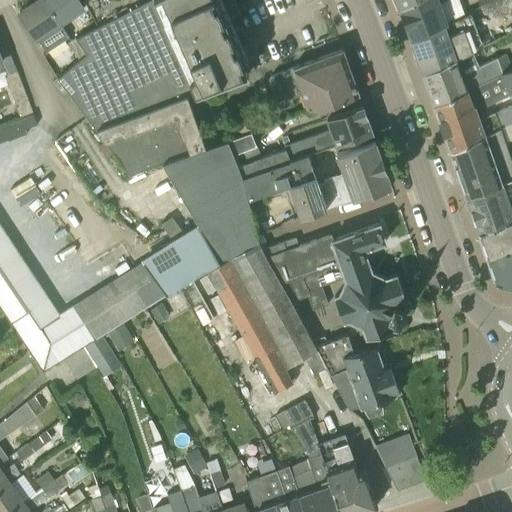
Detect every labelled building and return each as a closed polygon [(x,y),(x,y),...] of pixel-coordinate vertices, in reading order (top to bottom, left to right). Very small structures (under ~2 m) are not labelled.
[(43,0),(37,0),(19,12),(46,52),(70,36),(61,24),(60,24),(43,0)] [(43,0),(60,24),(61,24),(83,9),(76,0),(43,0)] [(59,81),(69,94),(98,133),(169,106),(158,80),(169,75),(181,101),(188,99),(255,70),(249,58),(247,59),(221,0),(147,0),(98,26),(76,37),(74,38),(85,54),(78,59),(59,81)] [(415,0),(394,0),(399,9),(415,0)] [(445,21),(446,23),(448,22),(440,2),(444,0),(415,0),(399,9),(410,39),(445,21)] [(410,39),(423,74),(472,51),(483,45),(470,13),(448,22),(446,23),(445,21),(410,39)] [(68,42),(78,59),(85,54),(74,38),(68,42)] [(273,97),(349,68),(342,49),(270,76),(268,81),(273,97)] [(423,74),(433,104),(503,72),(498,57),(479,66),(472,51),(423,74)] [(511,120),(511,67),(503,72),(433,104),(449,150),(511,120)] [(301,93),(309,111),(358,94),(349,68),(273,97),(278,110),(293,104),(291,97),(301,93)] [(33,113),(28,100),(17,71),(6,74),(4,75),(7,84),(15,105),(21,118),(33,113)] [(162,163),(206,148),(188,99),(181,101),(169,106),(98,133),(129,175),(162,163)] [(335,146),(371,133),(372,133),(362,105),(326,118),(329,128),(284,145),(285,148),(290,161),(308,155),(308,154),(335,145),(335,146)] [(219,262),(200,227),(174,243),(59,315),(0,226),(0,143),(8,140),(8,141),(27,133),(25,129),(37,124),(33,113),(21,118),(0,125),(0,305),(43,370),(206,269),(219,262)] [(511,138),(511,120),(449,150),(465,196),(511,179),(511,162),(511,161),(511,156),(506,141),(511,138)] [(290,161),(285,148),(260,157),(251,131),(226,140),(237,166),(242,177),(290,161)] [(286,366),(304,356),(314,374),(327,368),(327,367),(319,353),(315,346),(291,301),(262,249),(257,236),(248,199),(249,198),(242,177),(237,166),(226,140),(206,148),(162,163),(197,223),(200,227),(219,262),(206,269),(273,390),(293,380),(286,366)] [(374,140),(337,152),(335,153),(342,172),(323,179),(324,181),(318,183),(327,208),(372,192),(391,185),(374,140)] [(300,217),(327,208),(318,183),(308,155),(290,161),(242,177),(249,198),(289,185),(300,217)] [(511,161),(511,162),(511,179),(465,196),(477,232),(511,219),(511,161)] [(511,219),(477,232),(486,256),(511,246),(511,219)] [(361,327),(366,338),(392,329),(393,330),(394,330),(395,330),(397,330),(399,329),(400,328),(400,327),(400,326),(401,325),(401,324),(400,323),(400,322),(406,310),(407,309),(408,309),(409,308),(410,307),(410,306),(410,305),(410,304),(410,303),(410,301),(408,300),(407,299),(406,299),(397,274),(385,278),(371,271),(366,258),(372,256),(369,247),(385,241),(379,223),(332,240),(330,235),(299,246),(296,237),(284,241),(279,226),(257,236),(262,249),(291,301),(308,295),(313,310),(328,304),(322,285),(343,277),(344,279),(338,293),(334,294),(344,322),(348,321),(361,327)] [(511,246),(486,256),(495,282),(511,284),(511,246)] [(164,300),(150,308),(158,320),(171,312),(164,300)] [(134,341),(124,323),(106,334),(116,351),(134,341)] [(103,334),(84,346),(96,367),(102,377),(121,365),(103,334)] [(360,409),(363,408),(370,416),(381,412),(380,401),(394,396),(393,393),(399,391),(392,372),(386,374),(375,345),(352,353),(347,334),(315,346),(319,353),(327,367),(327,368),(330,374),(346,367),(360,409)] [(84,346),(64,358),(76,379),(96,367),(84,346)] [(85,397),(81,393),(76,392),(72,395),(71,401),(74,405),(80,406),(84,402),(85,397)] [(317,443),(318,442),(310,419),(314,417),(305,398),(284,409),(309,457),(321,453),(317,443)] [(0,461),(7,457),(0,446),(0,437),(34,414),(26,401),(3,419),(0,421),(0,461)] [(317,443),(321,453),(341,511),(357,511),(376,505),(364,470),(360,471),(344,432),(318,442),(317,443)] [(16,451),(28,442),(22,433),(10,442),(16,451)] [(102,451),(96,434),(83,438),(89,456),(102,451)] [(39,435),(28,442),(34,451),(45,444),(39,435)] [(28,442),(16,451),(22,460),(34,451),(28,442)] [(207,466),(197,447),(183,455),(193,473),(207,466)] [(289,465),(289,466),(305,511),(341,511),(321,453),(309,457),(289,465)] [(401,462),(411,485),(425,480),(416,456),(401,462)] [(217,458),(206,461),(210,473),(214,487),(225,484),(217,458)] [(411,485),(401,462),(385,467),(397,490),(411,485)] [(0,490),(12,482),(0,464),(0,490)] [(305,511),(289,466),(289,465),(289,464),(246,480),(256,511),(305,511)] [(42,487),(54,479),(48,470),(36,479),(42,487)] [(32,511),(31,510),(48,498),(49,499),(74,483),(66,471),(54,479),(42,487),(24,500),(25,501),(7,511),(32,511)] [(0,511),(7,511),(25,501),(24,500),(12,482),(0,490),(0,511)] [(100,494),(98,487),(97,484),(87,487),(92,498),(100,496),(100,494)] [(181,488),(188,510),(198,507),(191,485),(181,488)] [(69,508),(84,496),(77,488),(63,500),(69,508)] [(104,507),(105,511),(117,511),(111,491),(100,494),(100,496),(104,507)] [(142,511),(152,508),(147,493),(137,497),(142,511)] [(222,511),(221,507),(217,493),(197,499),(201,511),(222,511)] [(221,507),(222,511),(247,511),(243,500),(221,507)]
